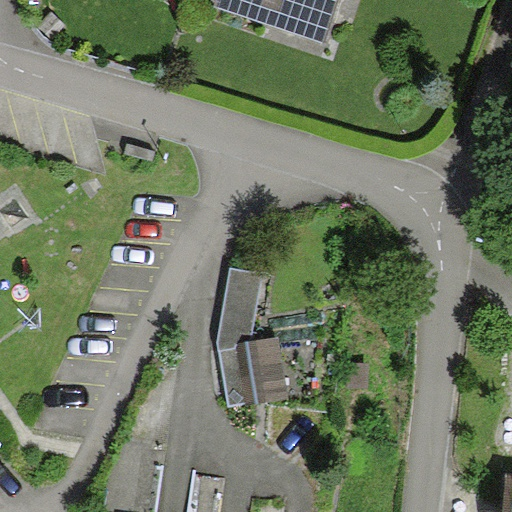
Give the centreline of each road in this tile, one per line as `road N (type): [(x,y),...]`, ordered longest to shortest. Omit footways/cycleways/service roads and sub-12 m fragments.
road 1 (residential): [(439,203),(389,176),(0,62)]
road 2 (residential): [(421,511),(448,311),(439,203)]
road 3 (residential): [(439,203),(511,43)]
